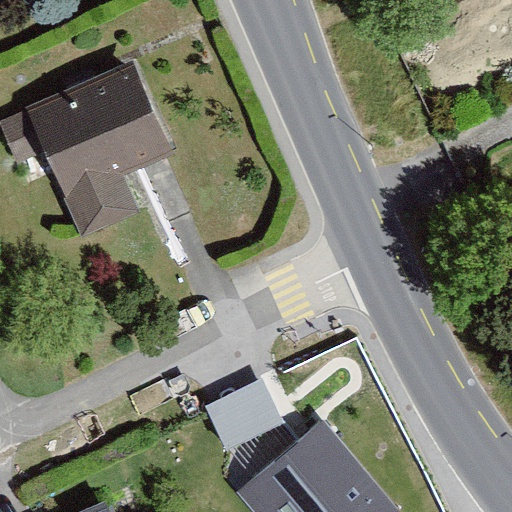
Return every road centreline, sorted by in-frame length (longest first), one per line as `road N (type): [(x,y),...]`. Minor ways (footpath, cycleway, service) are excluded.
road 1 (residential): [(376,258),(0,437)]
road 2 (tertiary): [(376,258),(272,0)]
road 3 (tertiary): [(511,495),(458,417),(376,258)]
